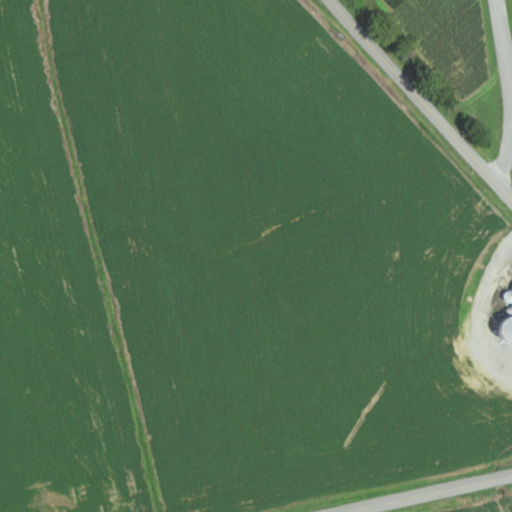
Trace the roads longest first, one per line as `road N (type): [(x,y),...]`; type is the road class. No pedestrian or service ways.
road 1 (tertiary): [(511,198),(332,0)]
road 2 (primary): [(345,511),(511,475)]
